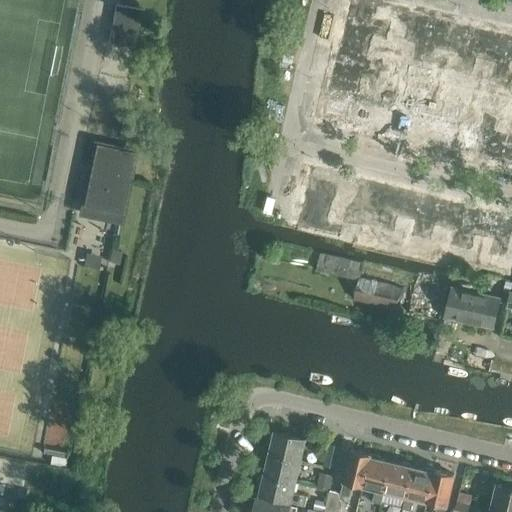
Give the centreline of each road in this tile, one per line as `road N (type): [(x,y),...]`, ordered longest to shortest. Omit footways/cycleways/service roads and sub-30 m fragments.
road 1 (residential): [(218,511),(241,409),(251,399),(270,396),(511,455)]
road 2 (residential): [(511,197),(285,142)]
road 3 (residential): [(323,0),(285,142)]
